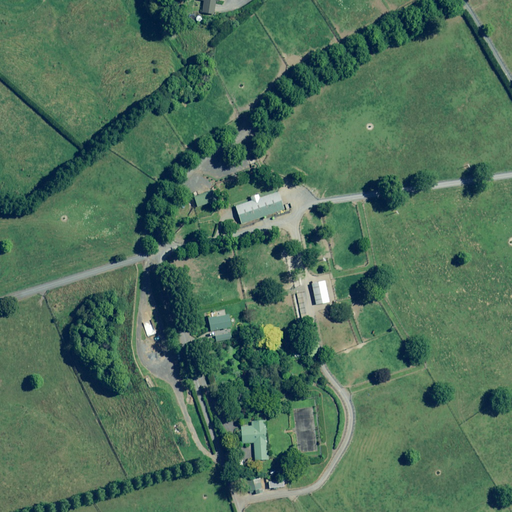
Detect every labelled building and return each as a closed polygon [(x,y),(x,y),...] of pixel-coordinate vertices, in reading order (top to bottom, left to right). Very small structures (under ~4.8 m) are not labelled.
[(222,2),(222,0),(199,0),(206,1),(204,13),(216,15),(218,2),(222,2)] [(217,202),(214,192),(196,197),(199,207),(217,202)] [(286,210),(281,195),(277,196),(276,194),(261,199),(260,195),(252,198),(253,202),(237,207),(243,225),(286,210)] [(331,303),(327,282),(312,285),(316,305),(331,303)] [(234,329),(232,315),(210,319),(212,332),(234,329)] [(157,334),(152,321),(145,323),(149,337),(157,334)] [(233,340),(232,334),(217,336),(218,343),(233,340)] [(271,460),(268,422),(242,424),(244,444),(255,444),(256,461),(271,460)] [(262,482),(253,484),(256,495),(265,493),(262,482)]
